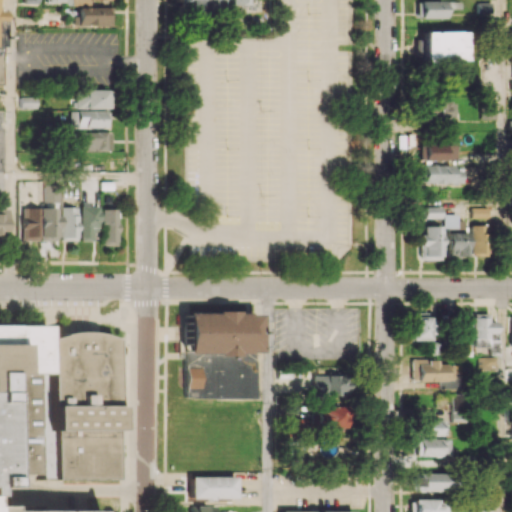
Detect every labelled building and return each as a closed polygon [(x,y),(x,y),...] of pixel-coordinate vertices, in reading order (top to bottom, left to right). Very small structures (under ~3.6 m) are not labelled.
[(222,0),(176,0),(177,16),(223,15),(222,0)] [(419,18),(446,18),(446,9),(461,9),(461,2),(419,1),(419,18)] [(110,7),(76,7),(76,26),(110,26),(110,7)] [(421,31),(420,59),(463,60),(464,32),(421,31)] [(111,108),(111,90),(73,89),(72,107),(111,108)] [(36,108),(36,96),(19,97),(20,109),(36,108)] [(453,121),(454,102),(420,101),(420,120),(453,121)] [(68,111),(68,127),(109,126),(108,110),(68,111)] [(71,132),(71,151),(110,150),(109,131),(71,132)] [(423,160),(453,160),(453,145),(423,144),(423,160)] [(460,183),(460,170),(452,170),(452,165),(418,165),(417,182),(460,183)] [(41,202),(57,202),(57,185),(41,186),(41,202)] [(92,241),(92,232),(97,232),(98,206),(78,205),(77,240),(92,241)] [(440,206),(424,207),(424,217),(440,216),(440,206)] [(76,240),(76,207),(58,207),(59,240),(76,240)] [(487,208),(471,207),(470,217),(487,217),(487,208)] [(54,241),(54,230),(58,230),(58,217),(54,217),(55,208),(19,208),(18,240),(54,241)] [(116,208),(99,209),(100,245),(117,245),(116,208)] [(441,228),(446,228),(446,256),(464,257),(465,216),(442,216),(441,228)] [(469,256),(486,256),(487,225),(470,225),(469,256)] [(441,226),(423,226),(422,235),(419,235),(419,259),(440,260),(441,226)] [(427,340),(427,312),(408,312),(408,340),(427,340)] [(182,313),(182,398),(254,398),(254,313),(182,313)] [(469,345),(468,313),(456,313),(457,345),(469,345)] [(496,355),(496,321),(487,322),(487,313),(472,314),(473,347),(486,347),(486,355),(496,355)] [(0,511),(0,328),(39,328),(39,343),(49,339),(58,337),(66,336),(74,335),(81,335),(89,336),(99,338),(108,342),(107,480),(38,479),(38,471),(8,471),(8,488),(0,488),(0,511)] [(475,370),(494,369),(493,356),(475,357),(475,370)] [(449,381),(449,363),(435,363),(435,359),(422,359),(422,358),(410,359),(410,381),(449,381)] [(320,396),(344,395),(344,373),(319,373),(319,385),(320,385),(320,396)] [(464,394),(451,394),(449,421),(463,422),(464,394)] [(345,427),(344,406),(312,407),(313,428),(345,427)] [(419,435),(444,436),(445,420),(420,419),(419,435)] [(448,456),(448,439),(416,439),(416,455),(448,456)] [(446,491),(446,474),(409,473),(409,490),(446,491)] [(232,499),(233,477),(188,476),(188,498),(232,499)] [(441,511),(441,499),(410,500),(410,511),(441,511)]
